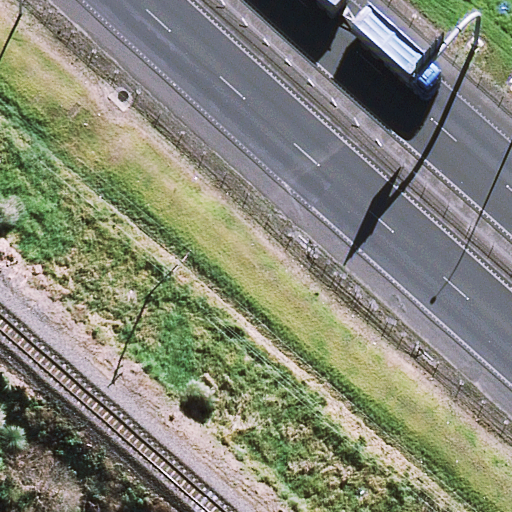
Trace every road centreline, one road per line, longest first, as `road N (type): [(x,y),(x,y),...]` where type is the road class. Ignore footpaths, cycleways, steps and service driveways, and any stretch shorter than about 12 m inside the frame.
road 1 (motorway): [(511,337),(134,0)]
road 2 (motorway): [(302,0),(511,190)]
